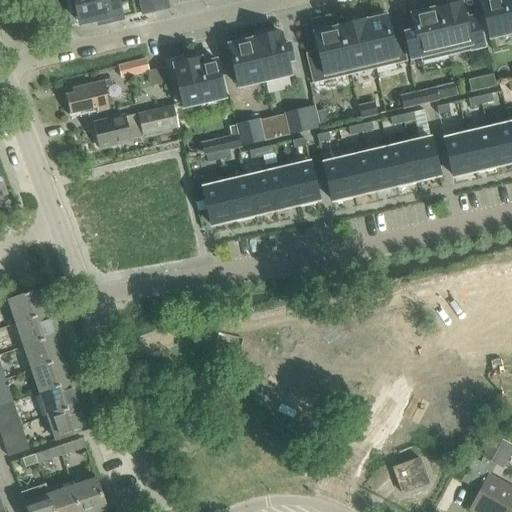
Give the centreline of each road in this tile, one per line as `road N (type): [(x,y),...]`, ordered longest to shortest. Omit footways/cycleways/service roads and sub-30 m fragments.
road 1 (residential): [(85,298),(296,268),(511,219)]
road 2 (residential): [(0,67),(290,0)]
road 3 (tertiary): [(165,511),(85,298)]
road 4 (tertiary): [(60,229),(0,67)]
